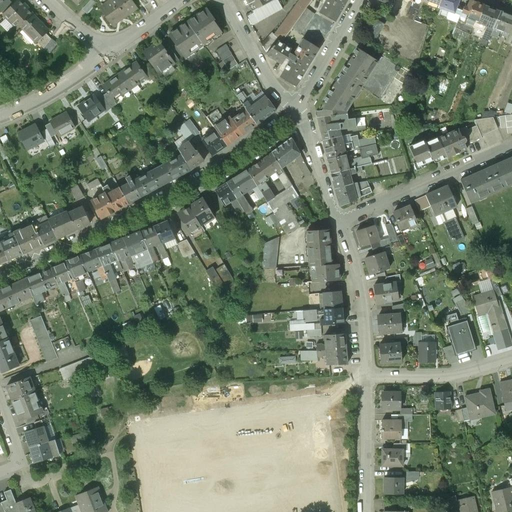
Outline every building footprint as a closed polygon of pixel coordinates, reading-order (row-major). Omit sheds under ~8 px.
[(5,0),(3,1),(0,3),(0,9),(3,13),(13,4),(8,0),(5,0)] [(3,13),(3,14),(6,18),(6,20),(11,25),(13,25),(17,30),(20,27),(33,15),(18,0),(17,0),(13,4),(3,13)] [(117,0),(113,0),(105,6),(106,7),(101,11),(111,25),(127,14),(117,0)] [(131,0),(117,0),(127,14),(128,15),(134,12),(132,10),(136,7),(131,0)] [(272,1),(271,0),(247,0),(253,11),(272,1)] [(277,0),(274,0),(253,11),(254,13),(248,17),(252,25),(283,9),(277,0)] [(326,0),(319,13),(335,22),(347,0),(326,0)] [(374,0),(374,2),(376,3),(375,6),(382,8),(383,7),(392,10),(395,1),(394,0),(374,0)] [(440,0),(411,0),(411,3),(420,6),(420,3),(437,9),(438,8),(440,0)] [(458,0),(440,0),(438,8),(450,12),(453,14),(458,0)] [(482,4),(470,0),(467,8),(464,7),(461,12),(468,14),(466,21),(467,22),(473,24),(475,21),(482,4)] [(420,6),(411,3),(405,18),(413,21),(420,6)] [(500,11),(482,4),(475,21),(493,27),(500,11)] [(306,8),(294,24),(291,27),(300,34),(314,14),(306,8)] [(207,9),(187,23),(203,45),(221,32),(213,20),(214,20),(207,9)] [(511,26),(511,16),(500,11),(493,27),(489,36),(496,39),(499,31),(503,33),(501,37),(507,39),(511,26)] [(48,31),(33,15),(20,27),(36,42),(37,42),(46,33),(48,31)] [(370,17),(361,33),(374,40),(383,25),(370,17)] [(398,20),(393,18),(389,26),(394,28),(398,20)] [(413,25),(398,20),(394,28),(393,32),(408,37),(413,25)] [(473,24),(467,22),(464,29),(470,32),(473,24)] [(187,23),(169,35),(184,57),(203,45),(187,23)] [(46,33),(37,42),(43,48),(51,39),(46,33)] [(51,39),(43,48),(49,53),(57,44),(51,39)] [(303,39),(293,55),(289,53),(290,50),(277,42),(266,53),(267,55),(282,64),(285,58),(290,60),(280,77),(296,87),(302,76),(303,76),(313,60),(312,60),(319,49),(303,39)] [(178,60),(165,41),(160,44),(174,63),(178,60)] [(160,44),(158,42),(144,53),(159,74),(174,63),(160,44)] [(226,44),(215,51),(219,56),(222,61),(223,61),(232,54),(229,49),(226,44)] [(377,62),(357,49),(354,53),(355,54),(346,68),(345,67),(342,72),(362,85),(377,62)] [(232,54),(223,61),(226,65),(225,65),(229,70),(237,63),(234,59),(235,59),(232,54)] [(135,62),(119,74),(130,89),(146,78),(135,62)] [(362,85),(342,72),(338,78),(339,78),(331,92),(329,91),(324,100),(325,101),(318,111),(317,112),(319,117),(345,114),(344,110),(347,109),(362,85)] [(130,89),(119,74),(102,86),(113,101),(130,89)] [(251,106),(240,90),(237,92),(239,94),(236,96),(243,106),(246,110),(251,106)] [(99,102),(94,95),(77,106),(86,119),(94,114),(96,117),(104,111),(105,111),(99,102)] [(251,106),(246,110),(257,125),(263,120),(276,111),(265,96),(251,106)] [(111,109),(104,99),(99,102),(105,111),(104,111),(105,113),(111,109)] [(246,110),(243,106),(236,110),(239,114),(235,117),(233,114),(229,117),(242,135),(257,125),(246,110)] [(229,117),(225,120),(217,109),(206,117),(216,131),(227,146),(242,135),(229,117)] [(382,109),(370,111),(375,131),(387,130),(382,109)] [(67,113),(50,122),(51,124),(57,134),(58,137),(75,128),(67,113)] [(319,117),(317,117),(323,141),(340,137),(338,129),(355,128),(355,119),(347,120),(347,114),(345,114),(319,117)] [(511,114),(499,117),(500,128),(506,128),(507,134),(511,132),(511,114)] [(493,117),(475,120),(475,123),(476,126),(477,126),(481,135),(497,128),(493,117)] [(198,132),(189,120),(184,124),(193,135),(198,132)] [(51,124),(45,126),(51,137),(57,134),(51,124)] [(193,135),(184,124),(177,129),(186,140),(193,135)] [(35,126),(18,134),(27,150),(43,142),(35,126)] [(459,130),(438,139),(447,158),(467,149),(465,145),(467,144),(467,145),(482,138),(481,135),(477,126),(476,126),(468,130),(466,127),(459,130)] [(216,131),(201,141),(212,156),(227,146),(216,131)] [(340,137),(323,141),(324,145),(326,155),(327,156),(344,152),(340,137)] [(291,138),(272,152),(281,168),(285,165),(295,158),(299,165),(304,161),(291,138)] [(425,143),(424,140),(409,147),(418,167),(439,157),(441,160),(447,158),(438,139),(438,138),(425,143)] [(195,151),(188,142),(178,149),(181,155),(190,171),(203,160),(196,151),(195,151)] [(272,152),(258,162),(268,177),(276,171),(280,177),(288,189),(292,186),(281,168),(272,152)] [(344,152),(327,156),(331,173),(348,169),(344,152)] [(181,155),(132,181),(141,197),(190,171),(181,155)] [(107,167),(101,156),(95,159),(101,170),(107,167)] [(367,157),(352,162),(354,169),(361,167),(367,165),(365,160),(368,160),(367,157)] [(511,157),(461,181),(470,202),(511,183),(511,157)] [(304,161),(299,165),(306,177),(311,174),(304,161)] [(258,162),(248,170),(257,186),(263,196),(267,202),(274,197),(265,183),(264,183),(262,181),(268,177),(258,162)] [(288,168),(285,165),(281,168),(292,186),(300,181),(298,177),(295,178),(288,168)] [(354,169),(348,170),(350,175),(362,172),(361,167),(354,169)] [(348,169),(331,173),(335,189),(352,184),(350,175),(348,170),(348,169)] [(248,170),(227,183),(236,199),(257,186),(248,170)] [(132,181),(129,175),(125,177),(128,183),(119,188),(128,204),(141,197),(132,181)] [(97,179),(87,185),(90,190),(100,184),(97,179)] [(367,181),(353,183),(352,184),(356,199),(372,193),(367,181)] [(227,183),(215,191),(225,206),(231,202),(236,199),(227,183)] [(352,184),(335,189),(340,206),(356,199),(352,184)] [(119,188),(111,192),(107,185),(102,188),(105,193),(105,194),(115,211),(128,204),(119,188)] [(78,186),(70,190),(76,201),(84,196),(82,194),(78,186)] [(274,197),(267,202),(273,212),(298,196),(292,186),(288,189),(274,197)] [(443,188),(426,196),(435,216),(457,206),(448,186),(443,188)] [(105,194),(91,202),(101,218),(115,211),(105,194)] [(215,205),(208,195),(203,198),(209,209),(215,205)] [(263,196),(258,199),(262,205),(267,202),(263,196)] [(209,209),(203,198),(189,207),(200,225),(214,216),(209,209)] [(244,211),(236,199),(231,202),(238,215),(244,211)] [(410,206),(393,213),(400,229),(409,226),(410,228),(418,225),(410,206)] [(472,206),(466,209),(472,224),(478,221),(472,206)] [(90,223),(83,207),(68,214),(75,230),(90,223)] [(189,207),(178,214),(192,239),(204,232),(200,225),(189,207)] [(67,211),(48,220),(49,222),(56,238),(75,230),(68,214),(67,211)] [(269,226),(277,221),(273,213),(265,218),(269,226)] [(453,218),(443,223),(452,244),(463,239),(459,231),(460,230),(456,222),(455,222),(453,218)] [(167,220),(154,226),(161,243),(174,237),(167,220)] [(33,221),(27,224),(28,226),(13,233),(15,236),(22,253),(43,244),(36,227),(33,221)] [(49,222),(36,227),(43,244),(56,238),(49,222)] [(154,226),(140,232),(147,248),(152,246),(156,244),(160,254),(165,252),(161,243),(154,226)] [(375,226),(357,231),(362,247),(371,244),(379,241),(375,226)] [(328,229),(307,231),(310,266),(331,265),(328,229)] [(140,232),(124,238),(130,255),(137,252),(142,250),(146,260),(151,258),(147,248),(140,232)] [(402,234),(396,236),(400,246),(406,244),(402,234)] [(22,253),(15,236),(0,243),(8,260),(22,253)] [(124,238),(109,244),(112,253),(114,252),(117,260),(122,258),(127,256),(132,269),(136,268),(134,263),(130,255),(124,238)] [(186,239),(177,243),(183,257),(194,252),(186,239)] [(275,239),(264,244),(262,266),(263,270),(276,269),(274,260),(276,259),(274,254),(277,252),(275,246),(278,245),(275,239)] [(385,239),(379,241),(371,244),(373,249),(381,247),(386,245),(385,239)] [(109,244),(96,249),(102,266),(109,264),(114,261),(118,270),(121,269),(117,260),(114,252),(112,253),(109,244)] [(156,256),(152,246),(147,248),(151,258),(156,256)] [(373,249),(372,249),(374,256),(381,253),(381,254),(383,253),(381,247),(373,249)] [(96,249),(81,256),(88,272),(98,268),(102,279),(107,277),(102,266),(96,249)] [(137,252),(130,255),(134,263),(140,260),(137,252)] [(374,256),(365,258),(368,267),(370,274),(386,269),(381,254),(381,253),(374,256)] [(81,256),(66,262),(73,278),(79,276),(88,272),(81,256)] [(126,267),(122,258),(117,260),(121,269),(126,267)] [(457,273),(468,269),(464,259),(453,264),(457,273)] [(66,262),(51,268),(58,285),(64,282),(73,278),(66,262)] [(115,279),(109,264),(102,266),(107,277),(109,282),(115,279)] [(331,265),(310,266),(311,282),(340,280),(339,264),(331,265)] [(208,269),(213,280),(221,276),(216,265),(208,269)] [(51,268),(25,279),(32,296),(58,285),(51,268)] [(400,274),(387,277),(388,283),(396,282),(401,282),(400,274)] [(79,276),(73,278),(78,293),(85,290),(79,276)] [(25,279),(0,290),(0,292),(6,308),(33,297),(32,296),(25,279)] [(495,279),(490,280),(492,291),(493,290),(495,297),(501,295),(495,279)] [(64,282),(58,285),(63,297),(69,294),(64,282)] [(388,283),(384,284),(384,285),(374,286),(376,304),(384,303),(384,302),(398,300),(396,282),(388,283)] [(492,291),(473,296),(475,305),(474,305),(477,315),(490,312),(494,325),(492,325),(494,333),(506,329),(499,305),(497,306),(495,302),(496,302),(495,297),(493,290),(492,291)] [(341,292),(323,293),(324,309),(342,308),(341,292)] [(463,299),(457,302),(464,314),(470,310),(463,299)] [(309,300),(289,302),(290,312),(303,311),(310,310),(309,300)] [(310,310),(303,311),(303,320),(317,319),(316,315),(325,315),(325,319),(321,319),(321,324),(343,322),(342,308),(324,309),(310,310)] [(399,314),(380,316),(380,325),(378,325),(379,333),(400,331),(399,323),(400,323),(399,314)] [(41,316),(29,321),(46,363),(58,358),(41,316)] [(0,317),(0,341),(9,338),(0,317)] [(467,321),(450,326),(452,333),(450,334),(456,355),(475,349),(467,321)] [(314,323),(291,324),(292,331),(307,330),(314,330),(314,323)] [(331,334),(324,335),(325,346),(326,350),(346,349),(344,333),(335,334),(331,334)] [(20,365),(9,338),(0,341),(0,366),(2,372),(20,365)] [(434,342),(419,343),(420,362),(435,362),(434,342)] [(400,343),(380,345),(381,363),(401,361),(400,343)] [(346,349),(326,350),(326,354),(327,365),(347,363),(346,355),(346,349)] [(316,350),(308,351),(308,360),(317,360),(317,357),(322,357),(326,354),(326,350),(316,350)] [(85,360),(59,369),(64,380),(70,378),(106,364),(102,353),(85,360)] [(29,378),(7,386),(12,400),(34,391),(29,378)] [(511,379),(500,382),(505,405),(511,403),(511,379)] [(489,389),(480,391),(480,393),(465,397),(467,407),(469,416),(494,411),(489,389)] [(34,391),(12,400),(20,421),(40,413),(35,402),(37,400),(34,391)] [(400,392),(391,392),(391,395),(382,395),(382,408),(400,408),(400,392)] [(449,392),(435,393),(436,410),(450,409),(449,392)] [(469,416),(467,407),(460,409),(463,420),(463,421),(470,419),(469,416)] [(460,409),(454,410),(457,422),(463,420),(460,409)] [(400,420),(382,420),(382,430),(382,431),(382,438),(400,438),(400,420)] [(43,427),(24,433),(29,448),(48,442),(43,427)] [(48,442),(29,448),(34,463),(59,455),(54,440),(48,442)] [(395,450),(382,450),(382,466),(400,466),(400,457),(402,457),(402,450),(395,450)] [(402,478),(384,478),(384,485),(383,485),(383,491),(384,491),(384,494),(402,494),(402,478)] [(97,486),(75,495),(79,504),(82,511),(107,511),(97,486)] [(511,493),(511,488),(493,492),(497,511),(501,511),(511,509),(511,493)] [(34,511),(29,498),(15,503),(10,490),(3,493),(6,500),(10,511),(34,511)] [(455,495),(448,497),(450,506),(451,508),(457,507),(456,500),(455,495)] [(456,500),(457,507),(460,506),(461,511),(476,511),(473,496),(456,500)] [(10,511),(6,500),(1,502),(4,511),(10,511)]
